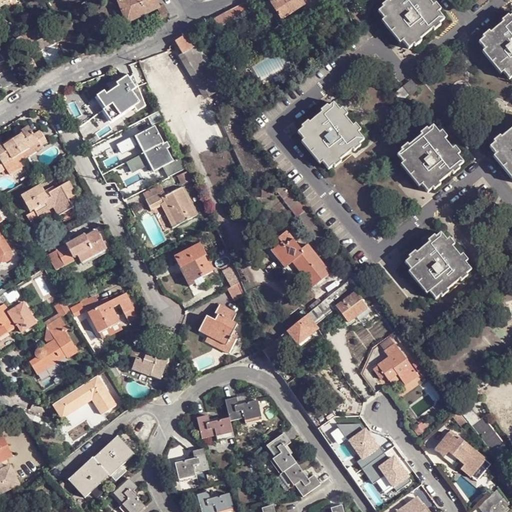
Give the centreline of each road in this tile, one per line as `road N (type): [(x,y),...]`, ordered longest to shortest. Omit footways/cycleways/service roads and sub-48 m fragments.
road 1 (residential): [(467,26),(401,77),(376,43),(272,125),(377,252),(484,166),(511,198)]
road 2 (residential): [(170,511),(154,479),(158,441),(200,387),(244,373),(275,387),(342,478)]
road 3 (residential): [(46,91),(167,318)]
road 4 (residential): [(209,10),(46,91)]
road 5 (residential): [(377,410),(451,511)]
